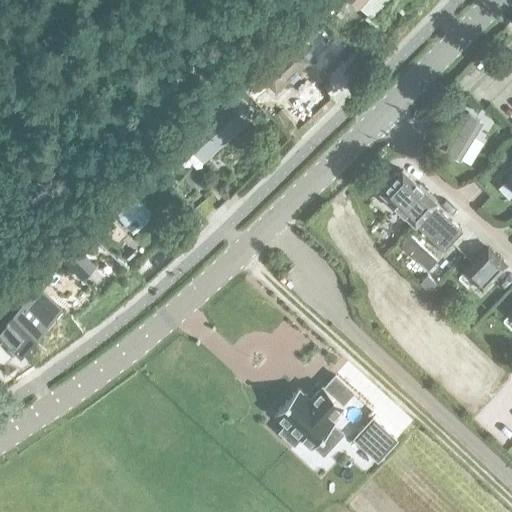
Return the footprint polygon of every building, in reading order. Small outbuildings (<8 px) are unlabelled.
[(279,77),(282,81),(307,58),(291,42),(284,48),(285,50),(260,72),(271,84),(279,77)] [(222,108),(191,135),(204,150),(235,123),(222,108)] [(459,158),(481,120),(468,111),(445,149),(459,158)] [(511,164),(502,175),(511,184),(511,164)] [(443,248),(461,229),(433,203),(435,200),(401,168),(398,172),(393,171),(388,177),(389,182),(380,191),(414,223),(415,222),(443,248)] [(129,191),(113,207),(133,227),(149,211),(129,191)] [(436,258),(410,233),(401,243),(428,268),(436,258)] [(487,246),(464,270),(482,287),(505,263),(487,246)] [(18,343),(44,315),(49,319),(49,318),(27,297),(0,326),(0,327),(22,347),(18,343)] [(298,386),(274,412),(286,422),(279,429),(293,442),(300,434),(311,444),(334,419),(331,417),(344,403),(342,402),(353,390),(335,373),(324,385),(322,383),(320,386),(310,397),(298,386)] [(396,437),(372,416),(353,436),(377,458),(396,437)]
